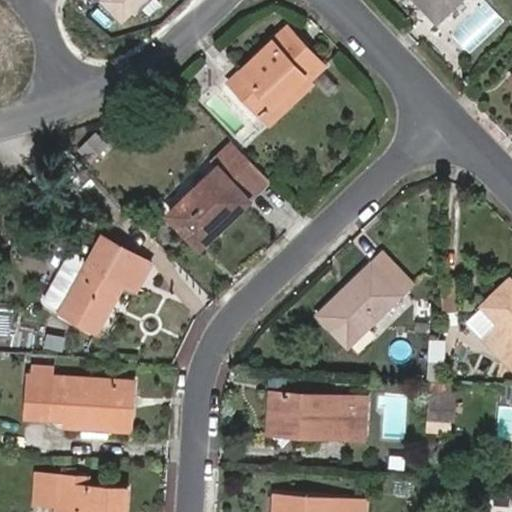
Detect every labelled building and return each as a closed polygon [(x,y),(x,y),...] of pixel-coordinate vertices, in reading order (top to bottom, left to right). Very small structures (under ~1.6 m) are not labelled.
[(148,0),(105,0),(125,22),(148,0)] [(459,0),(417,0),(438,21),(459,0)] [(327,64),(291,25),(232,80),(261,113),(305,73),(311,79),(327,64)] [(261,113),(271,123),(314,82),(311,79),(305,73),(261,113)] [(222,89),(251,122),(261,113),(232,80),(222,89)] [(235,140),(214,159),(221,167),(225,171),(246,152),(235,140)] [(221,167),(171,212),(195,240),(218,217),(224,223),(271,178),(246,152),(225,171),(221,167)] [(0,214),(0,221),(4,227),(31,203),(24,194),(0,214)] [(195,240),(201,246),(224,223),(218,217),(195,240)] [(125,280),(138,287),(152,261),(103,234),(89,258),(72,249),(45,297),(98,329),(125,280)] [(414,282),(384,251),(321,312),(350,343),(414,282)] [(511,276),(469,317),(511,364),(511,276)] [(92,426),(131,429),(135,380),(30,372),(27,412),(67,415),(92,417),(92,426)] [(456,394),(458,382),(435,381),(434,392),(456,394)] [(366,437),(369,397),(273,391),(271,422),(296,424),(295,432),(366,437)] [(433,414),(455,415),(456,394),(434,392),(433,414)] [(67,415),(67,423),(92,426),(92,417),(67,415)] [(271,422),(271,430),(295,432),(296,424),(271,422)] [(36,471),(33,500),(59,502),(61,473),(36,471)] [(126,511),(129,485),(76,482),(76,474),(61,473),(59,502),(58,511),(126,511)] [(352,511),(354,498),(277,493),(276,511),(352,511)] [(352,511),(366,511),(367,499),(354,498),(352,511)]
